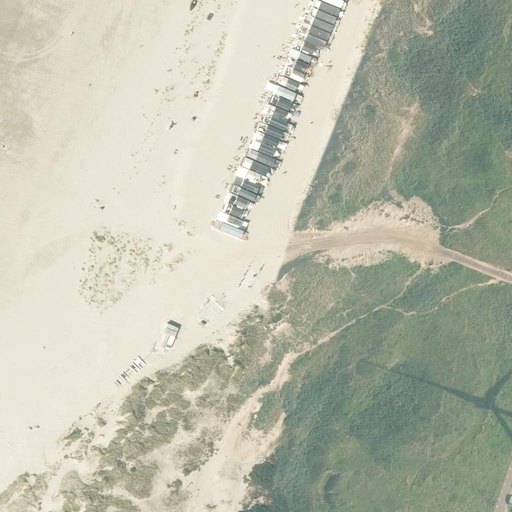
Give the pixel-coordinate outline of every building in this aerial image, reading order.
[(345,5),(330,0),(325,0),(323,8),(342,15),(345,5)] [(342,15),(323,8),(320,17),(339,24),(342,15)] [(339,24),(320,17),(316,27),(335,34),(339,24)] [(335,34),(316,27),(313,36),(332,43),(335,34)] [(332,43),(313,36),(310,46),(329,52),(332,43)] [(329,52),(310,46),(306,55),(325,62),(329,52)] [(325,62),(306,55),(303,65),(322,71),(325,62)] [(322,71),(303,65),(300,74),(319,81),(322,71)] [(319,81),(300,74),(296,84),(315,90),(319,81)] [(315,90),(296,84),(293,93),(312,100),(315,90)] [(312,100),(293,93),(290,103),(309,109),(312,100)] [(309,109),(290,103),(286,112),(305,119),(309,109)] [(305,119),(286,112),(283,122),(302,128),(305,119)] [(302,128),(283,122),(280,131),(299,138),(302,128)] [(299,138),(280,131),(276,141),(295,147),(299,138)] [(295,147),(276,141),(273,150),(292,157),(295,147)] [(292,157),(273,150),(270,159),(289,166),(292,157)] [(289,166),(270,159),(266,169),(285,176),(289,166)] [(285,176),(266,169),(263,178),(282,185),(285,176)] [(282,185),(263,178),(260,188),(279,195),(282,185)] [(279,195),(260,188),(256,197),(275,204),(279,195)] [(275,204),(256,197),(253,207),(272,213),(275,204)] [(228,210),(234,212),(238,205),(232,202),(228,210)] [(272,213),(253,207),(250,216),(269,223),(272,213)] [(269,223),(250,216),(247,226),(265,232),(269,223)] [(210,248),(206,257),(225,264),(229,254),(210,248)] [(225,264),(206,257),(203,267),(222,273),(225,264)] [(253,257),(240,284),(248,288),(262,261),(253,257)] [(222,273),(203,267),(200,276),(219,283),(222,273)] [(219,283),(200,276),(196,285),(215,292),(219,283)] [(173,336),(177,327),(165,322),(162,332),(173,336)] [(168,336),(164,347),(168,348),(172,338),(168,336)]
